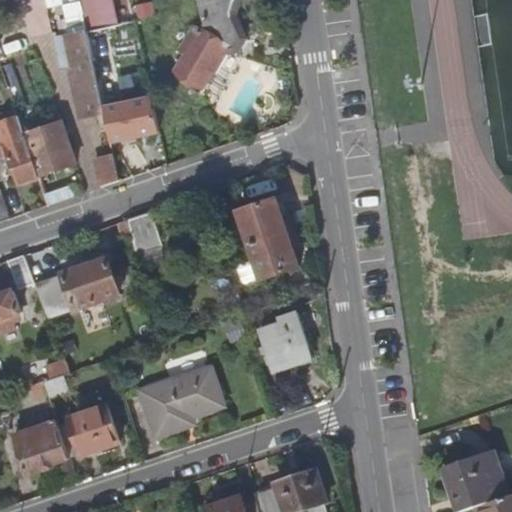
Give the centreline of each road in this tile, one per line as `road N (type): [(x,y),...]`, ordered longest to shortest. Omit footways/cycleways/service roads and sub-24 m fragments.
road 1 (residential): [(325,133),(0,243)]
road 2 (residential): [(54,511),(364,409)]
road 3 (residential): [(325,133),(364,409)]
road 4 (residential): [(306,0),(325,133)]
